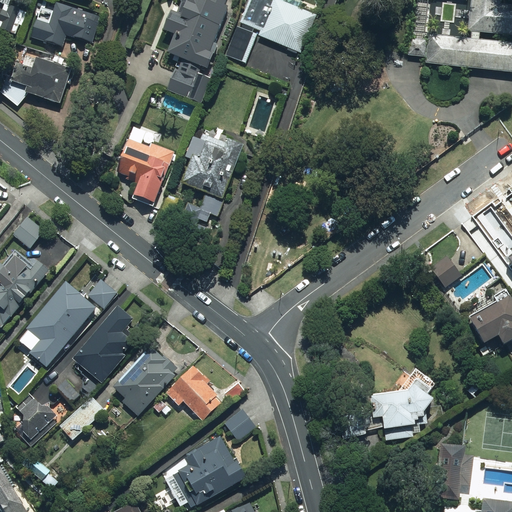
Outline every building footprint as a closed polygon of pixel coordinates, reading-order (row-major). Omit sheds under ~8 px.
[(0,0),(0,2),(7,4),(4,16),(10,18),(15,0),(0,0)] [(229,0),(182,0),(184,3),(180,14),(173,11),(166,31),(175,35),(169,53),(210,68),(231,8),(227,7),(229,0)] [(248,65),(258,37),(304,54),(318,14),(278,0),(249,0),(229,59),(248,65)] [(511,36),(511,3),(506,3),(506,0),(474,0),(471,32),(511,36)] [(65,48),(69,37),(95,45),(103,16),(58,2),(56,10),(42,6),(32,38),(65,48)] [(430,42),(411,40),(410,57),(426,59),(425,64),(511,71),(511,43),(431,36),(430,42)] [(73,69),(39,58),(25,54),(2,93),(22,107),(28,96),(61,106),(73,69)] [(187,74),(177,70),(169,90),(203,104),(213,81),(188,71),(187,74)] [(201,139),(195,137),(187,157),(192,158),(183,182),(205,190),(198,208),(188,204),(181,224),(203,232),(209,215),(219,218),(248,142),(206,127),(201,139)] [(150,147),(130,139),(117,172),(141,182),(134,198),(158,207),(179,153),(152,142),(150,147)] [(27,218),(12,236),(31,251),(45,233),(27,218)] [(0,329),(2,331),(52,269),(42,261),(38,267),(19,252),(7,267),(1,262),(0,262),(0,329)] [(445,252),(429,265),(447,288),(464,274),(445,252)] [(102,280),(90,295),(105,308),(118,293),(102,280)] [(27,329),(40,341),(30,351),(49,368),(100,310),(69,283),(27,329)] [(500,334),(506,343),(511,339),(511,295),(473,319),(487,342),(500,334)] [(150,331),(120,305),(74,360),(104,385),(150,331)] [(123,401),(139,416),(182,373),(154,346),(114,387),(126,398),(123,401)] [(197,367),(167,394),(179,407),(185,402),(203,421),(224,402),(205,381),(208,378),(197,367)] [(367,436),(367,432),(379,431),(386,430),(387,441),(416,438),(415,426),(437,398),(431,394),(437,385),(417,369),(401,390),(375,393),(377,408),(342,411),(344,438),(367,436)] [(68,380),(59,388),(72,403),(81,395),(68,380)] [(240,384),(226,396),(234,406),(248,394),(240,384)] [(43,406),(30,394),(16,409),(25,418),(15,428),(34,446),(58,421),(56,418),(59,415),(49,406),(43,406)] [(75,439),(105,411),(92,397),(62,426),(75,439)] [(245,411),(226,425),(239,442),(258,428),(245,411)] [(0,511),(28,511),(0,459),(0,443),(7,440),(0,428),(0,511)] [(248,478),(223,436),(183,457),(188,466),(178,472),(198,507),(248,478)] [(467,447),(442,444),(437,502),(461,504),(462,486),(472,487),(474,457),(467,457),(467,447)] [(32,454),(22,465),(51,489),(60,478),(32,454)] [(511,511),(511,501),(485,499),(483,511),(511,511)] [(111,511),(110,509),(103,511),(142,511),(136,500),(115,511),(111,511)] [(254,511),(249,503),(230,511),(226,511),(225,509),(219,511),(254,511)]
